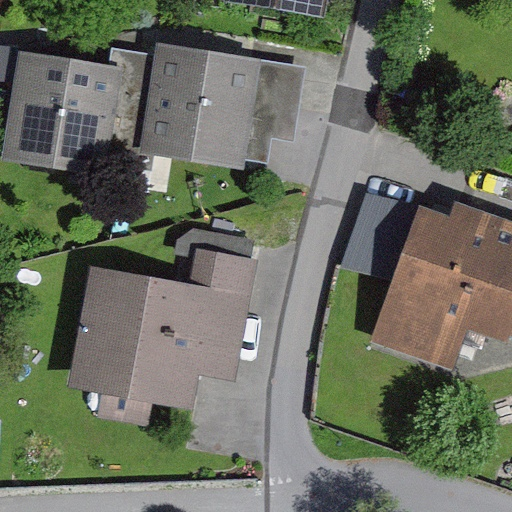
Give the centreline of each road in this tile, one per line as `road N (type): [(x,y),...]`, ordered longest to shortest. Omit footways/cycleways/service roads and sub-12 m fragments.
road 1 (residential): [(388,0),(302,335),(297,414),(306,498)]
road 2 (residential): [(306,498),(0,511)]
road 3 (residential): [(306,498),(401,487),(509,511)]
